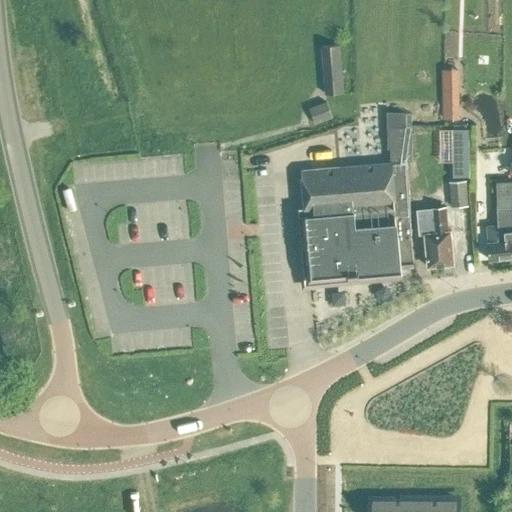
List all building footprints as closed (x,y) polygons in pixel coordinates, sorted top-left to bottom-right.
[(321,45),(325,94),(344,92),(340,44),(321,45)] [(464,65),(446,65),(447,115),(465,115),(464,65)] [(326,103),(310,108),(315,123),(331,118),(326,103)] [(387,111),(387,126),(388,148),(399,147),(400,161),(302,170),(305,207),(311,278),(402,268),(401,263),(414,262),(411,234),(409,189),(407,160),(412,160),(411,127),(406,126),(407,112),(387,111)] [(468,206),(466,180),(449,181),(451,207),(468,206)] [(511,180),(497,181),(498,224),(487,225),(490,260),(511,257),(511,180)] [(454,263),(450,230),(448,231),(446,206),(432,207),(434,232),(425,233),(428,266),(454,263)] [(374,499),(373,511),(458,511),(459,500),(374,499)]
